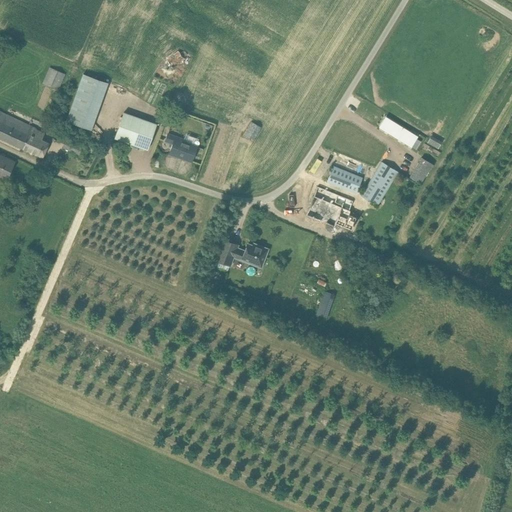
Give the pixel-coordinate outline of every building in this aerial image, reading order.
[(184,57),(187,55),(184,50),(180,53),(178,51),(166,61),(172,68),(185,59),(184,57)] [(43,84),(58,91),(65,74),(50,67),(43,84)] [(91,129),(108,82),(83,73),(66,120),(91,129)] [(365,114),(371,104),(372,103),(372,102),(367,99),(366,100),(360,111),(365,114)] [(44,134),(36,130),(37,128),(0,111),(0,138),(43,158),(49,143),(41,140),(44,134)] [(147,150),(151,140),(157,125),(126,111),(114,137),(147,150)] [(187,126),(195,117),(189,112),(181,121),(187,126)] [(386,117),(380,128),(411,147),(418,136),(386,117)] [(252,141),(260,127),(252,122),(243,136),(252,141)] [(85,143),(68,136),(61,133),(57,141),(64,144),(63,147),(80,154),(85,143)] [(192,161),(195,152),(197,147),(182,141),(183,140),(168,134),(165,140),(173,143),(169,153),(192,161)] [(360,146),(346,137),(333,159),(347,167),(352,159),(359,163),(366,152),(359,148),(360,146)] [(0,184),(3,186),(11,170),(15,161),(0,154),(0,184)] [(420,185),(433,165),(422,157),(409,179),(420,185)] [(377,206),(398,172),(382,162),(361,196),(377,206)] [(356,193),(362,177),(334,166),(327,182),(356,193)] [(336,223),(351,229),(356,217),(349,214),(350,211),(349,210),(353,201),(317,187),(306,215),(334,226),(336,223)] [(237,245),(223,240),(215,261),(231,267),(234,258),(260,268),(267,251),(266,248),(260,246),(257,247),(248,244),(245,251),(236,248),(237,245)] [(326,290),(317,312),(328,317),(337,295),(326,290)]
